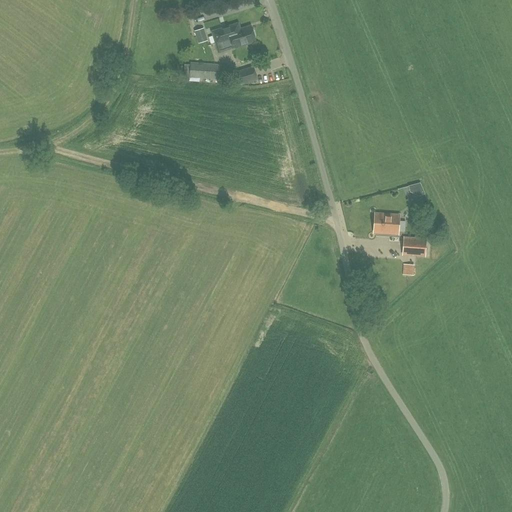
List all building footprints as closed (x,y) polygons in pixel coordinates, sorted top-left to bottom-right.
[(251,26),(239,30),(237,24),(212,32),(219,52),(255,41),(251,26)] [(197,42),(207,39),(203,27),(194,30),(197,42)] [(227,65),(190,63),(189,77),(226,79),(227,65)] [(252,67),(236,73),(240,84),(256,79),(252,67)] [(420,182),(408,186),(410,192),(419,196),(425,194),(420,182)] [(375,214),(374,232),(397,234),(399,215),(375,214)] [(425,258),(426,238),(403,236),(402,256),(425,258)] [(403,271),(406,271),(405,275),(414,276),(415,265),(403,264),(403,271)]
